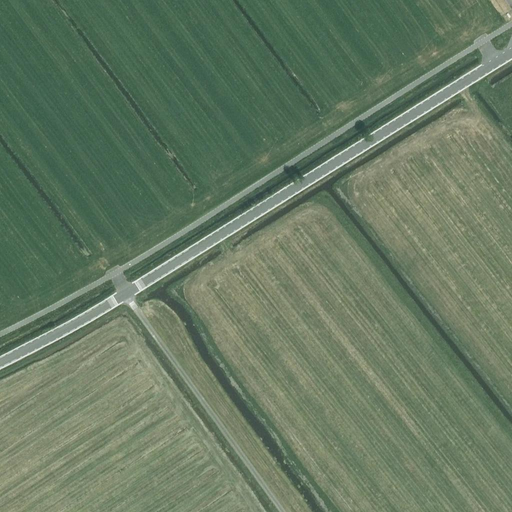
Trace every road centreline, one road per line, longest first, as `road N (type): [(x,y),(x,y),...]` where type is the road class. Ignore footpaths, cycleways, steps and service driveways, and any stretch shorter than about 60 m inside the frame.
road 1 (secondary): [(124,292),(511,51)]
road 2 (unclassified): [(279,511),(124,292)]
road 3 (secondary): [(0,361),(124,292)]
